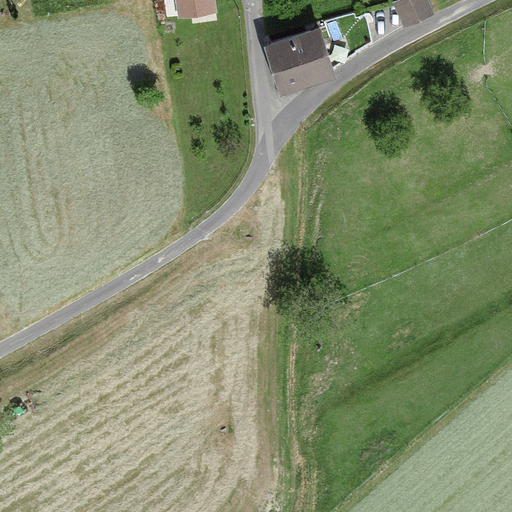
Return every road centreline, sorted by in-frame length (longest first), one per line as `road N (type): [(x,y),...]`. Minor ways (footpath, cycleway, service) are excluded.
road 1 (unclassified): [(274,127),(357,64),(479,0)]
road 2 (unclassified): [(274,127),(249,185),(192,239)]
road 3 (unclassified): [(253,0),(263,105),(274,127)]
